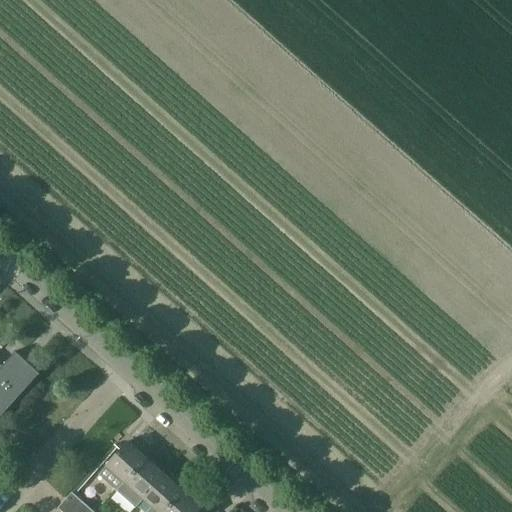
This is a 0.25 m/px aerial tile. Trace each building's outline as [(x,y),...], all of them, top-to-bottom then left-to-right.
[(0,418),(3,416),(40,374),(16,352),(3,367),(0,364),(0,418)] [(107,465),(117,474),(108,483),(117,491),(147,457),(128,440),(107,465)] [(165,474),(147,457),(117,491),(135,507),(165,474)] [(163,511),(183,490),(165,474),(135,507),(136,508),(144,498),(152,506),(147,511),(163,511)] [(197,511),(202,507),(183,490),(163,511),(197,511)] [(66,498),(58,507),(63,511),(95,511),(72,492),(66,498)]
